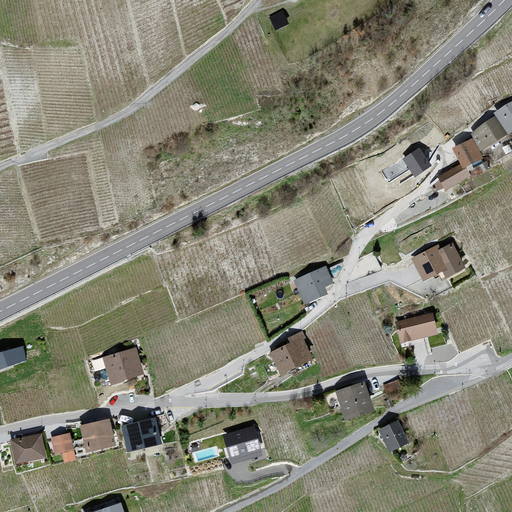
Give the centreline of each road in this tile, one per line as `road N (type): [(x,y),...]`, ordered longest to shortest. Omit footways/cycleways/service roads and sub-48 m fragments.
road 1 (tertiary): [(0,315),(361,126),(508,0)]
road 2 (residential): [(451,161),(427,190),(380,220),(335,296),(309,321),(174,403)]
road 3 (track): [(0,169),(141,103),(257,0)]
road 4 (residential): [(479,372),(395,373),(283,399),(174,403)]
road 5 (residential): [(479,372),(411,402),(221,511)]
road 6 (residential): [(174,403),(0,432)]
